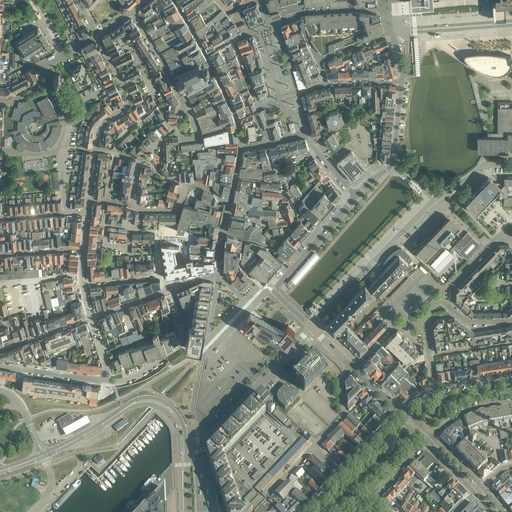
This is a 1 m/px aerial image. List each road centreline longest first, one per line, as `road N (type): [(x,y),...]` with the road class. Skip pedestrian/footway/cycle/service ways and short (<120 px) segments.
road 1 (residential): [(311,327),(432,200),(485,165),(511,165)]
road 2 (residential): [(197,184),(186,184),(177,210),(131,203),(138,159),(178,124)]
road 3 (residential): [(311,327),(274,290),(355,196)]
road 4 (residential): [(314,447),(344,415),(338,374),(313,350),(286,376)]
road 5 (residential): [(104,380),(141,373),(183,344),(185,327),(167,289)]
road 6 (residential): [(355,196),(392,164),(402,81)]
road 7 (tertiary): [(185,439),(205,439),(275,365)]
road 8 (residential): [(355,196),(312,145),(297,93)]
